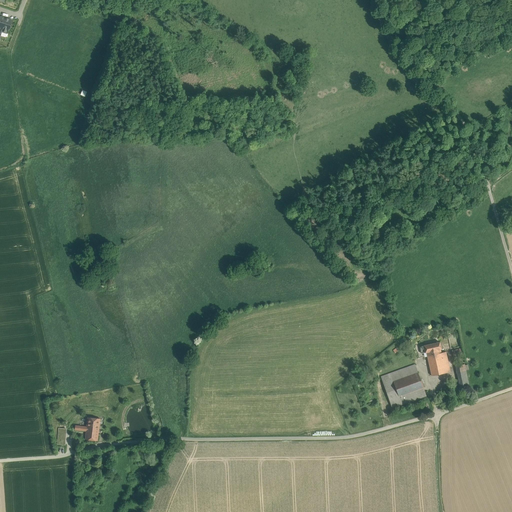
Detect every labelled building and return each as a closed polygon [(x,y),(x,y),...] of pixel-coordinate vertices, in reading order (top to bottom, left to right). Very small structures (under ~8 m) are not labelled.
[(5,18),(2,17),(2,18),(0,17),(0,33),(0,34),(1,34),(1,33),(1,32),(2,32),(7,34),(9,28),(10,28),(12,22),(11,21),(8,20),(6,20),(7,19),(6,19),(4,19),(5,18)] [(440,342),(424,346),(420,347),(421,354),(425,353),(426,353),(440,350),(441,349),(440,342)] [(440,350),(426,353),(431,376),(450,372),(446,352),(441,353),(440,350)] [(465,364),(455,366),(460,388),(469,386),(466,370),(465,365),(465,364)] [(410,366),(381,377),(392,408),(426,396),(423,388),(399,397),(393,382),(413,375),(410,366)] [(413,375),(393,382),(399,397),(423,388),(418,373),(413,375)] [(100,419),(88,418),(87,427),(75,426),(75,430),(86,431),(99,433),(100,419)] [(66,429),(59,428),(58,444),(65,445),(66,429)] [(99,433),(86,431),(85,439),(98,441),(99,433)]
